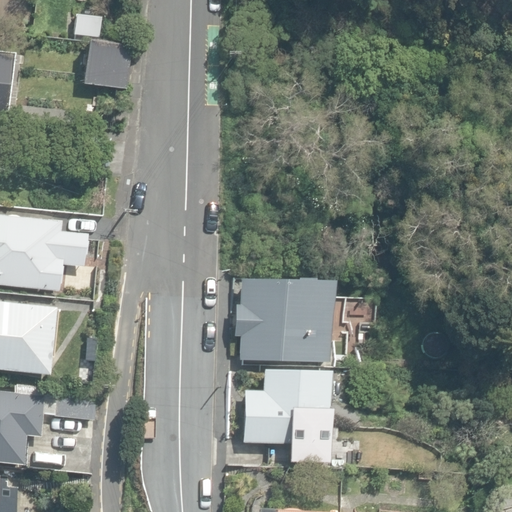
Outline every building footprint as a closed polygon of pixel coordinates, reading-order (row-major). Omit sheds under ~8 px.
[(75,36),(99,38),(101,19),(77,17),(75,36)] [(82,84),(126,89),(130,47),(86,42),(82,84)] [(0,115),(4,116),(10,56),(0,55),(0,115)] [(106,177),(109,138),(69,134),(65,173),(106,177)] [(0,215),(0,284),(58,291),(62,256),(82,258),(84,237),(58,234),(60,221),(0,215)] [(238,360),(328,363),(330,282),(239,279),(238,305),(234,305),(233,336),(239,336),(238,360)] [(0,366),(47,371),(53,304),(0,298),(0,366)] [(293,452),(309,453),(309,444),(327,444),(329,372),(262,370),(262,391),(243,390),(242,443),(293,444),(293,452)] [(0,461),(22,464),(25,435),(40,436),(43,413),(53,414),(53,416),(93,421),(96,393),(15,384),(14,392),(0,390),(0,461)] [(230,464),(265,464),(266,444),(230,444),(230,464)] [(0,511),(11,511),(14,483),(4,482),(5,473),(0,472),(0,511)]
